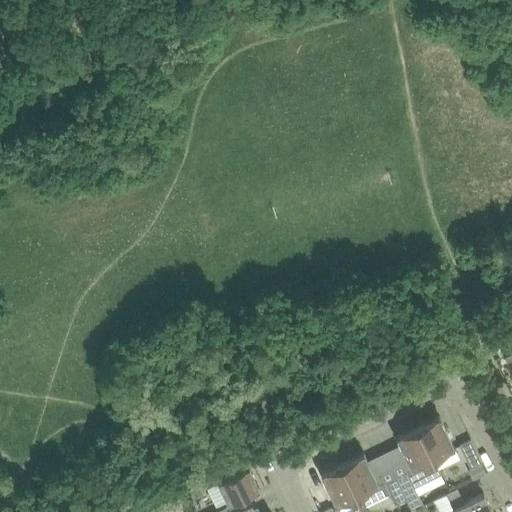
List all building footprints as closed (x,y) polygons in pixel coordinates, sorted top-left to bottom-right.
[(440,415),(418,426),(433,457),(455,446),(440,415)] [(418,426),(397,436),(412,467),(407,470),(415,486),(441,473),(433,457),(418,426)] [(482,461),(471,437),(459,443),(471,466),(482,461)] [(358,494),(363,504),(389,492),(395,503),(406,498),(395,474),(384,480),(379,483),(364,452),(343,462),(358,494)] [(358,494),(343,462),(321,473),(336,504),(358,494)] [(260,487),(250,465),(218,481),(229,503),(260,487)] [(395,474),(406,498),(412,509),(423,503),(407,469),(395,474)] [(465,501),(457,486),(446,492),(454,507),(443,511),(491,511),(493,511),(484,492),(465,501)]
